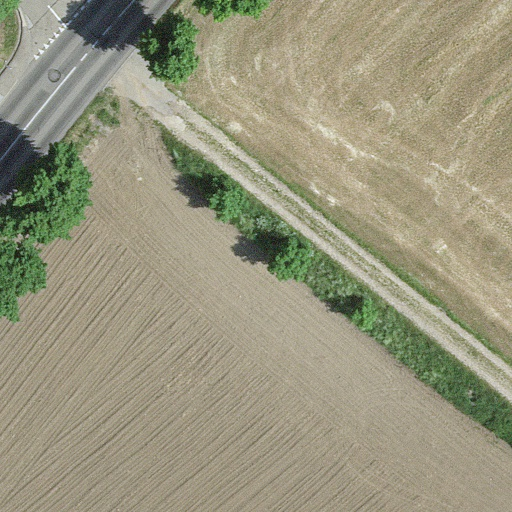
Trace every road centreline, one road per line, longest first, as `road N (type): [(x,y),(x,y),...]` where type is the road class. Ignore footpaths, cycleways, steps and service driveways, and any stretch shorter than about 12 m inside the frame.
road 1 (track): [(511,387),(92,44)]
road 2 (secondary): [(0,163),(92,44)]
